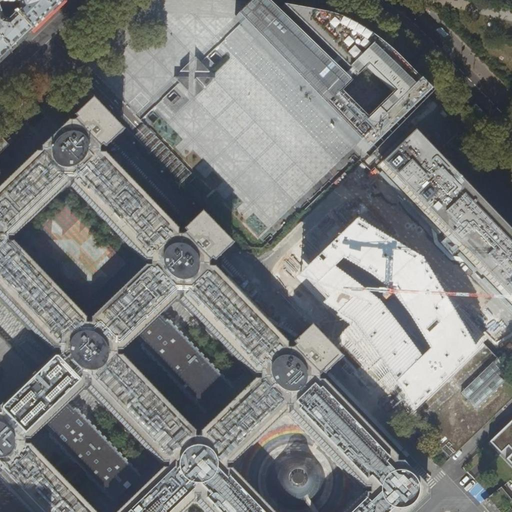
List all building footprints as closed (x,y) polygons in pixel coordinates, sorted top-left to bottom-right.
[(31,32),(14,14),(7,21),(2,20),(0,14),(0,8),(1,9),(10,10),(10,0),(0,0),(0,43),(9,52),(20,42),(31,32)] [(10,0),(10,10),(14,14),(31,32),(46,17),(52,11),(61,2),(60,0),(10,0)] [(255,0),(252,2),(236,17),(242,23),(301,86),(357,145),(369,158),(373,154),(429,95),(423,88),(406,70),(393,57),(380,47),(367,37),(358,30),(342,21),(336,19),(326,16),(319,14),(283,8),(352,76),(361,68),(388,94),(362,121),(335,94),(346,83),(277,15),(262,0),(255,0)] [(0,61),(9,52),(0,43),(0,61)] [(210,73),(195,58),(195,72),(210,73)] [(189,64),(180,72),(189,72),(189,64)] [(189,78),(174,78),(188,93),(189,78)] [(215,79),(196,78),(206,88),(215,79)] [(204,89),(195,80),(194,99),(204,89)] [(73,117),(77,121),(73,125),(98,150),(102,147),(105,150),(121,134),(90,101),(73,117)] [(39,150),(39,155),(65,182),(70,182),(98,157),(98,150),(73,125),(67,124),(39,150)] [(382,163),(378,167),(511,303),(511,241),(412,135),(382,163)] [(0,233),(6,239),(11,239),(65,187),(65,182),(39,155),(34,155),(0,187),(0,233)] [(143,263),(149,263),(175,237),(176,231),(162,218),(103,157),(98,157),(70,182),(70,188),(130,249),(143,263)] [(511,181),(497,166),(482,180),(511,211),(511,181)] [(121,259),(66,202),(26,240),(86,303),(127,265),(121,259)] [(182,232),(185,234),(181,238),(204,261),(207,264),(210,260),(214,265),(232,248),(200,215),(182,232)] [(369,373),(410,419),(484,347),(476,342),(425,257),(359,215),(297,277),(335,314),(336,339),(369,373)] [(148,268),(174,296),(180,296),(207,269),(207,264),(204,261),(181,238),(175,237),(149,263),(148,268)] [(11,245),(6,245),(0,249),(0,298),(51,351),(57,352),(84,326),(84,320),(11,245)] [(174,301),(174,296),(148,268),(143,268),(89,320),(89,326),(115,353),(120,353),(174,301)] [(207,269),(180,296),(179,301),(252,377),(257,377),(285,350),(284,344),(212,269),(207,269)] [(165,327),(159,320),(150,329),(141,338),(145,342),(141,346),(207,416),(231,389),(168,325),(165,327)] [(88,384),(115,358),(115,353),(89,326),(84,326),(57,352),(56,357),(82,384),(88,384)] [(291,345),(294,347),(290,351),(316,377),(320,373),(324,377),(325,376),(341,361),(309,328),(293,343),(291,345)] [(0,338),(0,403),(33,372),(0,338)] [(484,347),(410,419),(415,423),(449,459),(511,398),(511,376),(489,352),(484,347)] [(257,377),(257,382),(283,409),(289,409),(316,383),(316,377),(290,351),(285,350),(257,377)] [(82,389),(82,384),(56,357),(51,357),(43,365),(40,368),(0,405),(0,417),(23,441),(28,441),(46,424),(64,407),(72,399),(82,389)] [(120,358),(115,358),(88,384),(88,389),(160,465),(166,465),(193,439),(193,434),(120,358)] [(283,414),(283,409),(257,382),(252,382),(198,434),(198,439),(224,466),(229,466),(283,414)] [(361,490),(367,490),(394,465),(394,459),(386,451),(321,383),(316,383),(289,409),(288,414),(361,490)] [(70,414),(64,407),(46,424),(53,431),(48,436),(113,504),(141,479),(75,409),(70,414)] [(0,469),(23,446),(23,441),(0,417),(0,469)] [(511,420),(488,444),(499,455),(511,468),(511,420)] [(224,471),(224,466),(198,439),(193,439),(166,465),(166,470),(192,498),(197,498),(224,471)] [(499,455),(488,444),(463,469),(466,472),(474,480),(499,455)] [(300,445),(290,445),(280,448),(271,454),(265,462),(261,472),(260,482),(262,492),(268,501),(271,505),(275,508),(282,511),(306,511),(315,508),(322,501),(327,492),(330,482),(329,472),(325,462),(319,454),(310,448),(300,445)] [(91,511),(28,447),(23,446),(0,469),(0,482),(28,511),(91,511)] [(408,511),(425,497),(424,490),(419,485),(400,465),(394,465),(367,490),(366,496),(381,511),(408,511)] [(116,511),(181,511),(191,503),(192,498),(166,470),(160,470),(151,480),(116,511)] [(268,511),(266,510),(229,472),(224,471),(197,498),(197,503),(205,511),(268,511)] [(511,511),(511,500),(501,487),(489,495),(487,497),(500,511),(511,511)] [(381,511),(366,496),(361,495),(343,511),(381,511)] [(500,511),(487,497),(480,504),(487,511),(500,511)]
